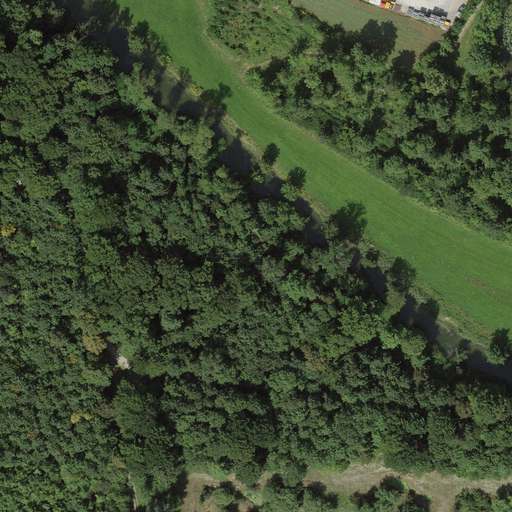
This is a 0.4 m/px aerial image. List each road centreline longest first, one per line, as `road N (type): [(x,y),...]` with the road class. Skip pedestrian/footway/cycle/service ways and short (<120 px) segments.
road 1 (track): [(511,422),(117,372),(73,210),(64,196),(28,181),(0,185)]
road 2 (track): [(117,372),(139,511)]
